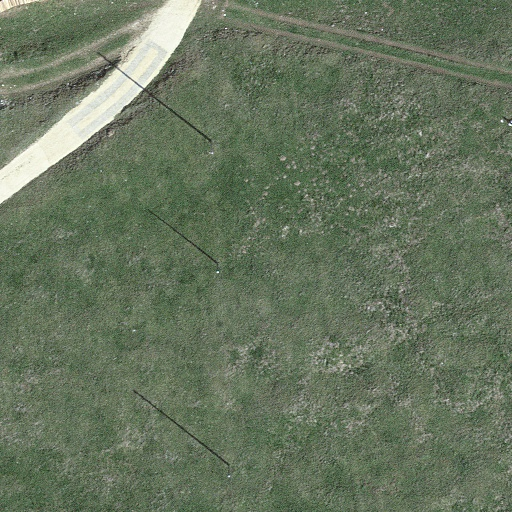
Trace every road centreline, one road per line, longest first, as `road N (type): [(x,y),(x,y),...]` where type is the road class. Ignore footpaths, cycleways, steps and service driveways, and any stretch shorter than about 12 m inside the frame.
road 1 (track): [(511,73),(195,3)]
road 2 (track): [(198,0),(118,100),(0,200)]
